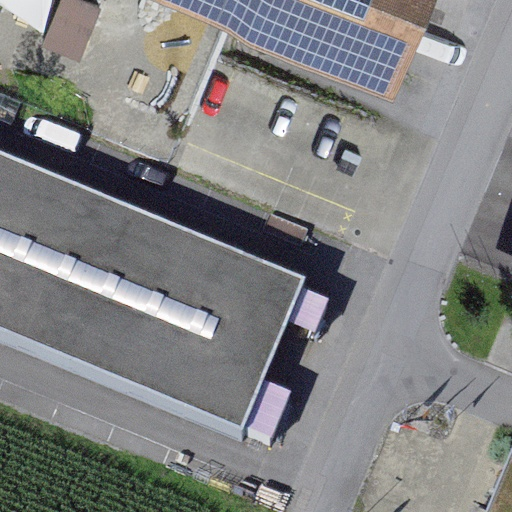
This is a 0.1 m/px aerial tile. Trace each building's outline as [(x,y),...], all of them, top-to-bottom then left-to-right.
[(98,10),(73,0),(61,0),(42,48),(77,62),(98,10)] [(426,0),(176,0),(391,87),(426,0)] [(101,66),(386,167),(401,125),(116,23),(101,66)] [(318,288),(0,157),(0,330),(257,436),(318,288)] [(511,511),(511,459),(490,511),(511,511)]
